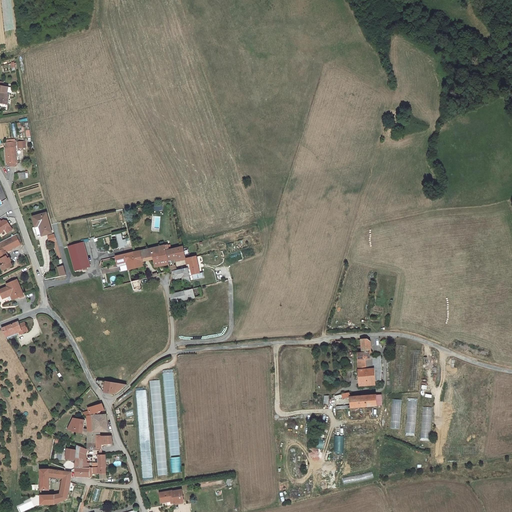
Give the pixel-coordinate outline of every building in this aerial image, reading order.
[(16,92),(13,91),(14,84),(8,83),(9,79),(1,78),(0,83),(0,88),(5,89),(2,101),(13,103),(16,92)] [(22,139),(10,140),(11,147),(10,147),(11,160),(13,160),(13,164),(21,164),(20,159),(22,159),(21,145),(22,145),(22,139)] [(38,215),(44,235),(58,231),(52,211),(38,215)] [(12,218),(10,217),(6,219),(4,216),(0,218),(0,226),(1,226),(5,232),(11,228),(13,230),(18,227),(12,218)] [(21,233),(16,235),(20,244),(25,241),(21,233)] [(118,248),(127,247),(126,239),(122,239),(122,233),(117,234),(118,248)] [(16,235),(2,242),(6,249),(3,250),(5,255),(2,256),(4,260),(9,258),(11,262),(7,264),(9,269),(20,264),(18,261),(20,260),(17,256),(13,258),(12,255),(13,254),(11,249),(20,244),(16,235)] [(87,239),(72,244),(79,270),(94,265),(87,239)] [(169,244),(150,248),(135,251),(139,267),(146,266),(145,260),(157,258),(158,268),(169,268),(170,274),(175,274),(174,270),(172,259),(170,250),(169,244)] [(189,254),(188,246),(174,249),(170,250),(172,259),(178,258),(189,257),(189,254)] [(134,268),(139,267),(135,251),(130,252),(131,259),(134,268)] [(131,259),(130,252),(120,254),(122,261),(131,259)] [(203,270),(201,258),(190,259),(191,266),(194,266),(196,275),(203,274),(203,270)] [(64,264),(67,273),(72,272),(69,263),(64,264)] [(60,277),(66,275),(63,266),(57,267),(60,277)] [(185,277),(187,290),(195,290),(191,269),(180,268),(177,269),(177,270),(177,274),(178,278),(185,277)] [(14,285),(3,289),(6,294),(16,290),(19,297),(29,293),(23,278),(13,282),(14,285)] [(196,298),(203,297),(202,288),(195,290),(196,298)] [(16,290),(6,294),(7,298),(14,296),(15,298),(19,297),(16,290)] [(175,301),(196,298),(195,290),(187,290),(174,293),(175,301)] [(19,317),(3,323),(7,331),(17,327),(23,325),(24,329),(29,327),(26,318),(20,320),(19,317)] [(353,338),(355,350),(363,349),(362,339),(359,337),(355,337),(353,338)] [(353,368),(373,366),(375,365),(374,353),(369,354),(370,355),(364,356),(363,352),(365,352),(365,350),(363,351),(363,349),(355,350),(355,351),(351,352),(353,368)] [(377,381),(375,365),(373,366),(353,368),(355,384),(377,381)] [(163,370),(169,456),(179,455),(174,369),(163,370)] [(151,381),(157,475),(167,475),(160,380),(151,381)] [(116,384),(98,381),(104,392),(104,393),(114,395),(126,387),(116,384)] [(147,390),(136,390),(142,478),(152,478),(147,390)] [(376,405),(375,393),(348,398),(349,399),(350,409),(376,405)] [(416,436),(417,398),(407,398),(406,436),(416,436)] [(400,429),(401,400),(392,400),(391,429),(400,429)] [(106,402),(97,405),(99,411),(103,410),(108,409),(106,402)] [(96,414),(103,413),(103,410),(99,411),(97,405),(91,406),(92,409),(86,411),(91,415),(91,414),(96,414)] [(422,409),(422,440),(431,441),(431,409),(422,409)] [(97,430),(103,430),(112,430),(110,413),(103,413),(96,414),(97,430)] [(77,430),(86,431),(87,428),(88,418),(77,416),(70,429),(77,430)] [(91,443),(91,450),(104,452),(104,448),(104,442),(116,442),(115,434),(101,434),(101,433),(100,444),(91,443)] [(100,444),(101,433),(91,433),(91,434),(91,443),(100,444)] [(324,448),(324,439),(315,438),(315,448),(324,448)] [(89,454),(91,450),(79,444),(78,448),(78,457),(84,457),(84,468),(77,467),(77,472),(77,476),(92,477),(91,468),(91,464),(88,464),(89,454)] [(78,457),(78,448),(71,448),(69,448),(68,458),(69,458),(74,459),(74,460),(78,463),(78,457)] [(180,472),(179,457),(170,458),(171,473),(180,472)] [(50,488),(51,475),(65,477),(72,479),(73,472),(68,470),(50,468),(43,467),(42,488),(50,488)] [(343,483),(373,478),(373,472),(343,477),(343,483)] [(55,502),(57,502),(70,496),(72,482),(72,479),(65,477),(62,493),(55,494),(55,502)] [(52,502),(55,502),(55,494),(42,493),(42,502),(52,502)] [(163,495),(163,503),(176,502),(176,507),(186,506),(185,493),(163,495)]
